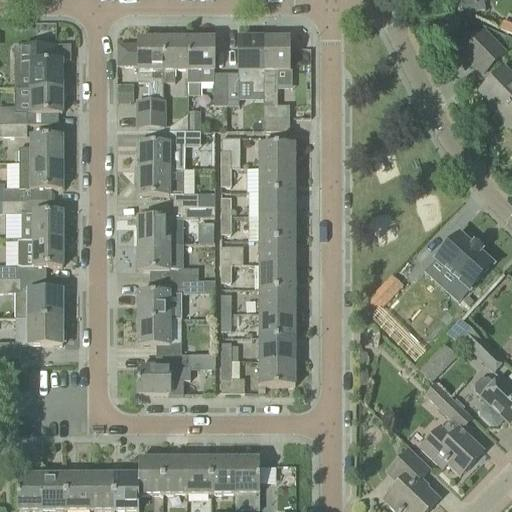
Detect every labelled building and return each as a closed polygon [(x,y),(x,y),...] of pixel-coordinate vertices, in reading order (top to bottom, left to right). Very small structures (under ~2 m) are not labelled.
[(484,34),(479,39),(462,56),(483,77),(505,56),(484,34)] [(137,106),(137,118),(163,118),(163,86),(163,74),(163,43),(137,43),(138,49),(118,50),(118,71),(138,71),(138,87),(148,87),(148,106),(137,106)] [(163,74),(163,86),(176,86),(176,74),(188,74),(188,43),(163,43),(163,74)] [(188,43),(188,74),(188,87),(187,87),(187,101),(200,101),(200,88),(214,88),(213,111),(227,111),(227,105),(226,105),(226,78),(214,78),(214,43),(188,43)] [(238,78),(226,78),(226,105),(227,105),(239,105),(239,87),(251,87),(251,98),(263,98),(263,43),(238,43),(238,78)] [(263,43),(263,98),(263,136),(289,136),(289,110),(277,110),(277,74),(289,74),(289,43),(263,43)] [(14,50),(14,91),(62,91),(62,65),(50,65),(50,49),(22,49),(22,50),(14,50)] [(511,132),(511,130),(511,81),(503,72),(479,95),(497,114),(495,116),(511,132)] [(62,117),(62,91),(14,91),(14,111),(1,112),(1,130),(26,130),(52,129),(52,117),(62,117)] [(163,131),(163,118),(137,118),(138,131),(163,131)] [(1,130),(1,141),(26,141),(26,130),(1,130)] [(198,149),(198,137),(198,136),(174,136),(175,149),(198,149)] [(18,167),(62,167),(62,141),(30,141),(30,152),(18,152),(18,167)] [(170,173),(170,148),(138,148),(138,174),(170,173)] [(294,172),(294,148),(260,148),(259,172),(294,172)] [(221,155),(221,173),(231,173),(231,155),(221,155)] [(1,205),(27,205),(27,193),(62,193),(62,167),(18,167),(18,193),(1,193),(1,205)] [(294,196),(294,172),(259,172),(259,196),(294,196)] [(173,200),(173,211),(214,211),(214,201),(197,201),(197,199),(182,199),(182,174),(170,174),(170,173),(138,174),(138,200),(173,200)] [(221,173),(221,191),(231,191),(231,173),(221,173)] [(294,220),(294,196),(259,196),(259,220),(294,220)] [(221,203),(221,220),(231,220),(231,203),(221,203)] [(27,217),(27,205),(1,205),(1,219),(26,219),(26,217),(27,217)] [(138,222),(138,248),(182,248),(182,225),(198,225),(198,223),(214,223),(214,211),(173,211),(173,222),(138,222)] [(26,217),(26,219),(26,229),(20,229),(20,243),(62,244),(62,217),(27,217),(26,217)] [(221,220),(221,238),(231,238),(231,220),(221,220)] [(294,245),(294,220),(259,220),(259,244),(294,245)] [(458,236),(434,263),(470,295),(494,269),(480,256),(482,254),(482,255),(483,253),(474,245),(473,247),(472,249),(458,236)] [(62,271),(62,244),(20,243),(20,244),(17,244),(17,271),(19,271),(62,271)] [(295,269),(294,245),(259,244),(259,269),(295,269)] [(174,275),(174,285),(198,285),(198,274),(182,274),(182,248),(138,248),(138,275),(174,275)] [(221,251),(221,269),(231,269),(231,251),(221,251)] [(231,269),(221,269),(221,287),(231,287),(231,269)] [(259,269),(259,293),(295,293),(295,269),(259,269)] [(17,271),(0,270),(0,282),(19,282),(19,271),(17,271)] [(377,316),(402,290),(391,279),(366,304),(377,316)] [(0,297),(14,298),(19,298),(19,282),(0,282),(0,297)] [(138,297),(138,323),(169,323),(169,324),(182,323),(181,299),(198,299),(198,285),(174,285),(174,297),(138,297)] [(295,317),(295,293),(259,293),(259,317),(295,317)] [(62,322),(62,295),(27,295),(27,322),(62,322)] [(221,299),(221,317),(231,317),(231,299),(221,299)] [(221,317),(221,335),(231,335),(231,317),(221,317)] [(295,317),(259,317),(259,341),(295,341),(295,317)] [(14,322),(15,348),(20,348),(27,348),(27,349),(62,349),(62,322),(27,322),(14,322)] [(156,349),(156,361),(182,360),(182,348),(169,348),(169,324),(169,323),(138,323),(138,349),(156,349)] [(295,365),(295,341),(259,341),(259,365),(295,365)] [(433,387),(454,359),(436,345),(414,373),(433,387)] [(493,376),(503,366),(481,345),(471,355),(493,376)] [(20,348),(15,348),(0,347),(0,361),(20,362),(20,348)] [(221,365),(231,365),(237,365),(237,356),(231,356),(231,347),(221,347),(221,365)] [(190,360),(182,360),(156,361),(156,372),(138,372),(138,398),(169,398),(169,386),(190,386),(189,372),(190,360)] [(221,383),(231,383),(231,365),(221,365),(221,383)] [(295,390),(295,365),(259,365),(259,391),(295,390)] [(509,429),(511,426),(511,393),(499,381),(494,388),(488,382),(480,382),(475,388),(475,396),(486,407),(479,414),(480,420),(491,431),(497,430),(504,423),(509,429)] [(243,383),(231,383),(221,383),(221,398),(243,398),(243,383)] [(452,423),(462,412),(436,387),(426,398),(452,423)] [(447,468),(460,481),(483,456),(459,433),(457,435),(448,426),(442,432),(441,430),(420,452),(442,473),(447,468)] [(385,477),(398,489),(384,503),(392,511),(429,511),(437,504),(417,485),(429,474),(407,454),(385,477)] [(162,498),(162,462),(138,462),(138,478),(138,498),(139,498),(162,498)] [(186,498),(186,462),(162,462),(162,498),(186,498)] [(210,498),(210,462),(186,462),(186,498),(210,498)] [(234,498),(234,462),(210,462),(210,498),(234,498)] [(234,498),(235,498),(259,498),(259,462),(234,462),(234,498)] [(90,479),(90,511),(114,511),(115,478),(90,479)] [(115,478),(114,511),(139,511),(139,498),(138,498),(138,478),(115,478)] [(42,511),(42,479),(17,479),(17,511),(42,511)] [(66,511),(66,479),(42,479),(42,511),(66,511)] [(90,511),(90,479),(66,479),(66,511),(90,511)]
